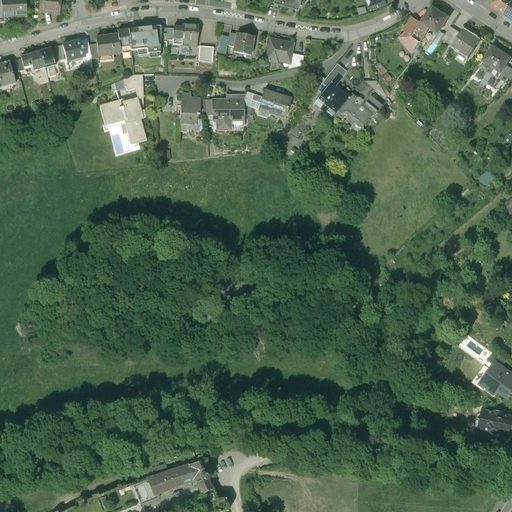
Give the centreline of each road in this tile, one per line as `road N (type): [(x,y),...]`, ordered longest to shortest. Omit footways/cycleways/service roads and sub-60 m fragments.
road 1 (unknown): [(0,452),(96,420),(207,403),(383,414),(511,445)]
road 2 (residential): [(81,26),(197,11),(348,35)]
road 3 (residential): [(348,35),(331,57),(309,67),(239,81),(165,79)]
